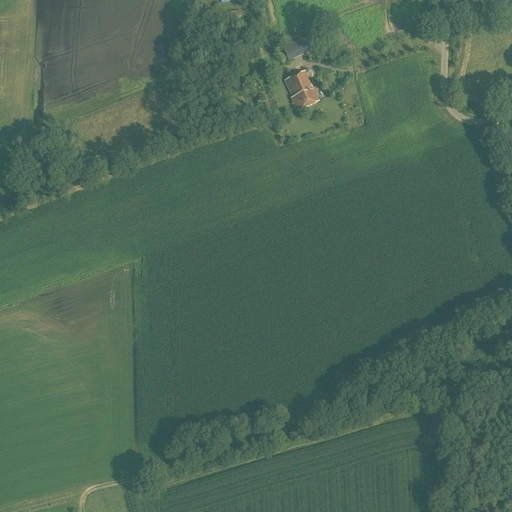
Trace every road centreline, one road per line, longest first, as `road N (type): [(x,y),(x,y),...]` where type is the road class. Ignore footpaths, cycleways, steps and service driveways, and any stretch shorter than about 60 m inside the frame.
road 1 (track): [(138,477),(158,462),(272,429),(399,347),(511,295)]
road 2 (unclassified): [(444,43),(442,90),(457,117),(511,115)]
road 3 (track): [(138,477),(13,511)]
